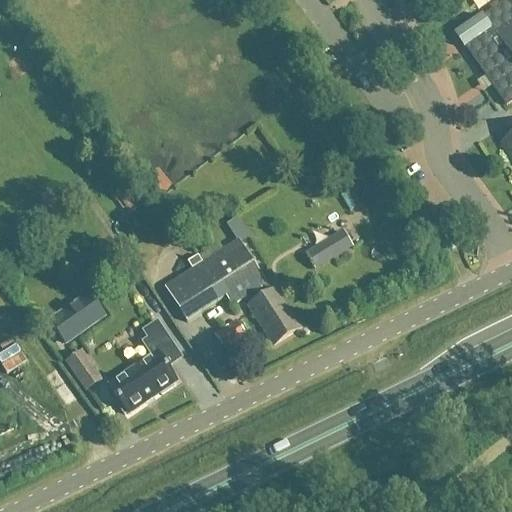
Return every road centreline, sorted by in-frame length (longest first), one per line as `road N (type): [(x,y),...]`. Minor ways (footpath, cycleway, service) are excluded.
road 1 (unclassified): [(21,511),(511,271)]
road 2 (trunk): [(166,511),(511,345)]
road 3 (track): [(0,312),(114,466)]
road 4 (unknown): [(428,94),(395,118),(307,0)]
